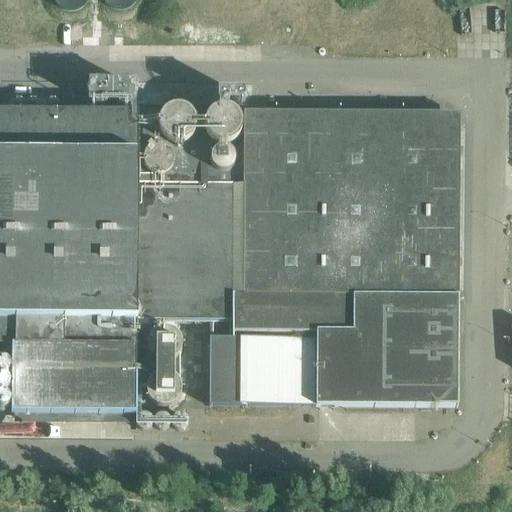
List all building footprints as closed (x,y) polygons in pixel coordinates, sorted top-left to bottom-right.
[(86,94),(86,95),(86,96),(86,97),(86,99),(88,101),(89,103),(90,104),(91,105),(94,107),(96,107),(99,108),(101,107),(103,107),(105,105),(107,104),(109,102),(110,100),(111,99),(111,97),(111,95),(111,93),(111,92),(111,91),(110,89),(109,87),(107,86),(105,84),(103,83),(102,82),(100,82),(98,82),(96,82),(93,83),(91,84),(90,86),(88,87),(87,89),(86,90),(86,92),(86,94)] [(111,93),(111,95),(111,96),(111,97),(112,99),(113,101),(114,102),(115,104),(117,105),(119,106),(121,107),(123,107),(125,107),(126,107),(129,106),(131,105),(132,104),(134,102),(135,100),(136,98),(136,96),(136,94),(136,93),(135,90),(134,88),(133,86),(131,85),(129,84),(127,83),(124,82),(123,82),(121,83),(119,83),(117,84),(115,86),(113,88),(112,90),(112,91),(111,93)] [(12,105),(12,106),(12,107),(12,108),(13,109),(14,111),(15,112),(16,112),(17,112),(19,112),(20,112),(21,112),(23,111),(24,109),(24,108),(25,107),(25,106),(25,105),(25,104),(24,103),(24,102),(23,101),(22,100),(20,100),(19,100),(18,100),(17,100),(15,100),(14,101),(13,102),(12,104),(12,105)] [(25,105),(25,106),(25,107),(26,109),(26,110),(27,110),(28,111),(29,112),(30,112),(31,112),(32,112),(33,112),(34,112),(35,111),(36,110),(37,109),(38,108),(38,106),(38,105),(37,104),(37,103),(36,102),(36,101),(34,100),(33,100),(32,100),(31,100),(29,100),(28,101),(27,102),(26,102),(26,103),(25,105)] [(46,105),(46,106),(46,108),(46,109),(47,110),(48,111),(48,112),(49,112),(51,113),(52,113),(54,113),(55,112),(56,112),(57,111),(58,110),(58,109),(59,108),(59,107),(59,106),(59,104),(58,103),(57,102),(56,101),(55,100),(54,100),(53,100),(51,100),(50,100),(49,101),(48,102),(47,103),(46,104),(46,105)] [(0,348),(11,349),(10,416),(134,417),(135,322),(209,323),(208,407),(315,407),(315,408),(457,408),(457,298),(243,297),(244,188),(136,187),(136,114),(86,114),(0,113),(0,348)] [(172,149),(179,148),(185,145),(189,139),(190,133),(190,126),(186,121),(181,116),(175,114),(168,115),(162,118),(158,122),(156,129),(156,136),(159,143),(165,147),(172,149)] [(217,150),(224,149),(230,146),(234,140),(235,134),(235,127),(232,121),(226,117),(220,115),(214,116),(208,118),(203,123),(201,130),(201,137),(204,144),(210,148),(217,150)] [(156,182),(163,182),(169,180),(174,175),(176,169),(176,162),(173,156),(169,152),(163,150),(157,150),(151,152),(147,156),(144,161),(143,168),(145,175),(150,180),(156,182)] [(210,176),(215,177),(220,177),(224,175),(227,172),(229,167),(229,163),(227,158),(224,155),(220,153),(215,152),(210,154),(206,158),(204,162),(204,167),(207,172),(210,176)] [(153,328),(140,341),(140,358),(152,369),(172,370),(184,357),(184,340),(172,328),(153,328)] [(9,372),(9,371),(9,369),(8,367),(7,366),(6,364),(4,364),(2,363),(0,363),(0,377),(1,377),(3,377),(5,377),(7,375),(8,374),(9,372)] [(171,373),(153,372),(140,385),(140,402),(152,414),(170,414),(184,402),(184,385),(171,373)] [(8,389),(9,388),(8,386),(8,384),(7,383),(5,381),(3,381),(2,380),(0,380),(0,394),(1,394),(3,394),(5,394),(6,392),(8,391),(8,389)] [(8,406),(9,405),(8,403),(8,402),(7,400),(5,399),(3,398),(1,398),(0,397),(0,411),(1,412),(3,412),(5,411),(6,410),(8,408),(8,406)] [(135,433),(188,433),(188,416),(135,415),(135,433)]
